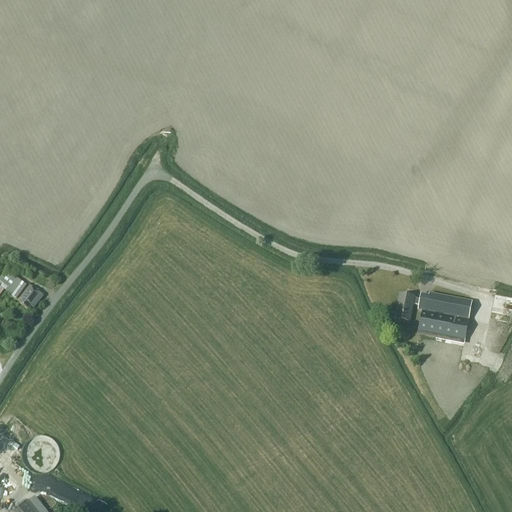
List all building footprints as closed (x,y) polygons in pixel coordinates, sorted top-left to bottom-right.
[(433,273),(483,287),(487,270),(438,256),(433,273)] [(0,285),(16,299),(26,285),(6,270),(0,277),(0,285)] [(30,306),(34,309),(43,297),(30,286),(20,299),(22,301),(20,304),(27,310),(30,306)] [(511,309),(511,297),(498,294),(495,306),(511,309)] [(419,307),(420,300),(414,299),(414,298),(399,295),(395,320),(410,323),(413,306),(419,307)] [(419,307),(418,311),(422,312),(469,321),(472,304),(428,295),(427,297),(421,296),(420,300),(419,307)] [(469,321),(422,312),(418,334),(437,338),(464,343),(469,321)] [(36,511),(29,503),(17,511),(36,511)]
